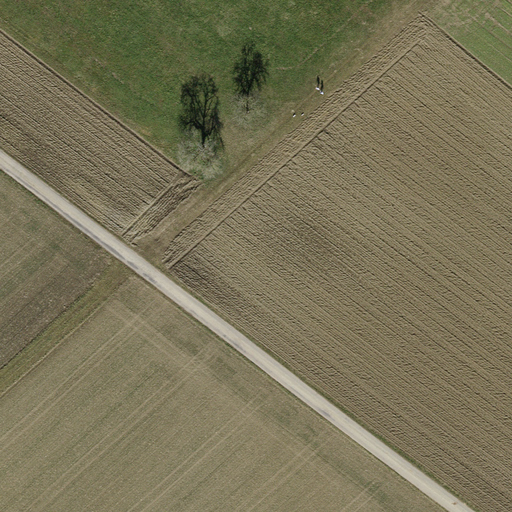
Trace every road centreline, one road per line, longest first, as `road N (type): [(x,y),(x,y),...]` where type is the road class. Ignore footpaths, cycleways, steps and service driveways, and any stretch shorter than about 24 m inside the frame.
road 1 (unclassified): [(469,511),(0,153)]
road 2 (track): [(0,379),(421,0)]
